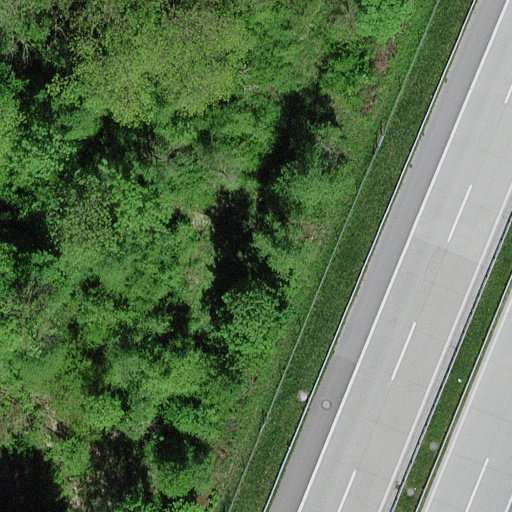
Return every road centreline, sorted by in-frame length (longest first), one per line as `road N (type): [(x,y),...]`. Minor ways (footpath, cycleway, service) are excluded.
road 1 (motorway): [(511,93),(337,511)]
road 2 (motorway): [(461,511),(511,390)]
